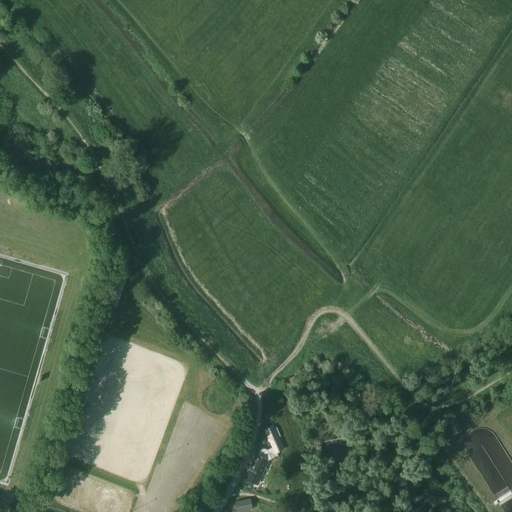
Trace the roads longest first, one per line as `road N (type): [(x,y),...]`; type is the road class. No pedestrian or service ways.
road 1 (track): [(228,493),(252,443),(255,394),(142,268),(86,142),(0,43)]
road 2 (track): [(119,0),(243,131),(351,287),(339,312)]
road 3 (track): [(255,394),(295,353),(315,316),(333,308),(432,409),(511,372)]
